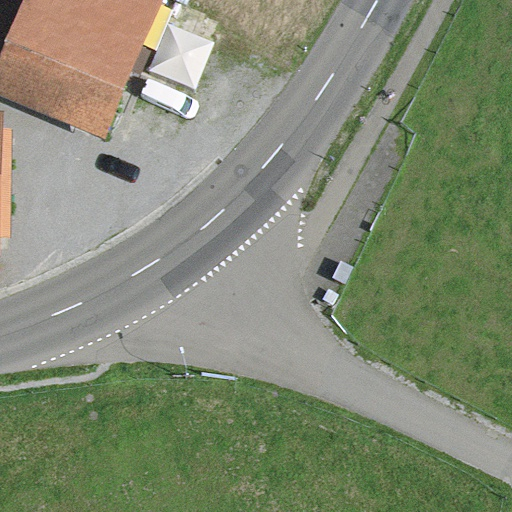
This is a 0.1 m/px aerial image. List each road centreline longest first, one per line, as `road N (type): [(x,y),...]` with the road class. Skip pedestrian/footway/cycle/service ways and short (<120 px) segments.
road 1 (tertiary): [(0,331),(106,290),(227,203),(310,111),(379,0)]
road 2 (track): [(249,318),(511,459)]
